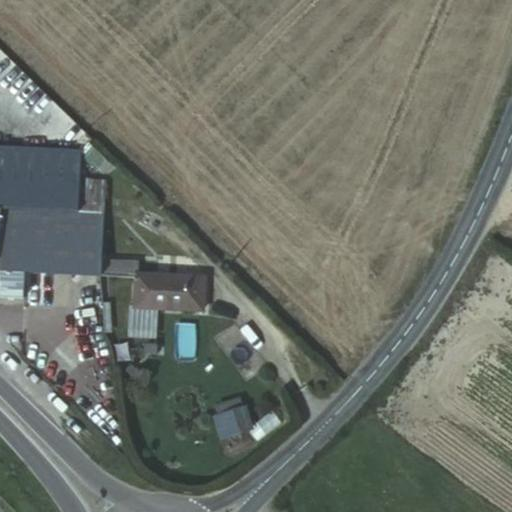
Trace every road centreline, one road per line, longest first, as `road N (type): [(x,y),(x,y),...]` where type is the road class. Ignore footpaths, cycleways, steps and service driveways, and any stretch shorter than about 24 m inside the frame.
road 1 (tertiary): [(221,511),(290,458),(424,307),(487,196),(511,130)]
road 2 (secondary): [(0,407),(98,511)]
